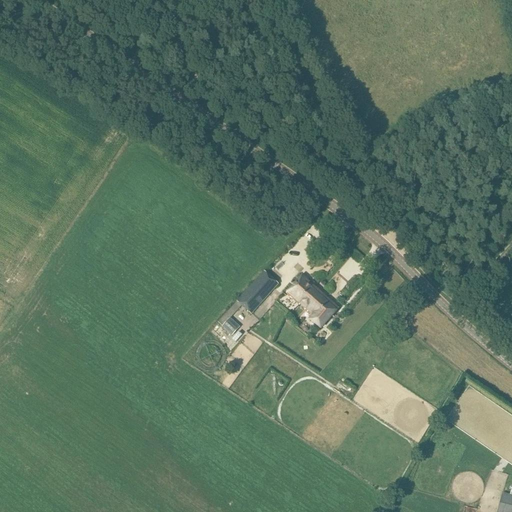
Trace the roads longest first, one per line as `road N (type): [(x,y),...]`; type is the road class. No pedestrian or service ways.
road 1 (tertiary): [(511,365),(355,223),(215,116),(40,0)]
road 2 (track): [(412,274),(300,48)]
